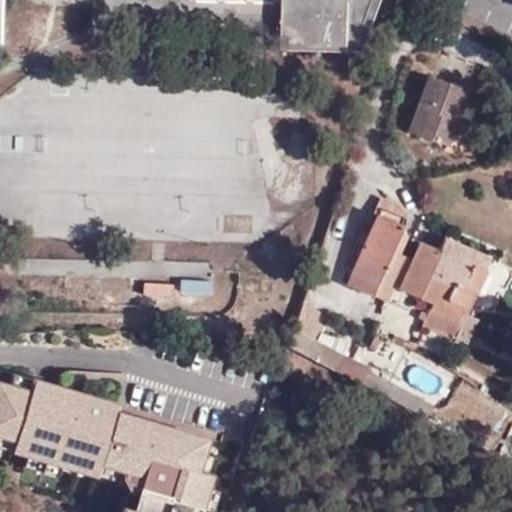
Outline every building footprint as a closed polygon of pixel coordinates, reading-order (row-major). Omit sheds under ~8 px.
[(282,0),(281,52),(364,54),(382,0),(282,0)] [(468,90),(429,75),(408,132),(448,146),(468,90)] [(383,220),(407,229),(409,223),(404,214),(385,208),(381,220),(383,220)] [(386,283),(397,256),(407,229),(383,220),(355,289),(379,299),(386,283)] [(453,240),(446,254),(491,277),(496,267),(490,265),(493,257),(453,240)] [(401,290),(409,294),(429,247),(420,244),(412,262),(401,290)] [(491,277),(446,254),(429,247),(409,294),(440,307),(467,319),(473,321),(476,313),(491,278),(491,277)] [(412,262),(397,256),(386,283),(401,290),(412,262)] [(171,294),(172,284),(145,281),(144,292),(171,294)] [(386,283),(379,299),(395,305),(401,290),(386,283)] [(467,319),(440,307),(430,327),(459,339),(467,319)] [(306,310),(293,334),(322,347),(333,321),(306,310)] [(467,319),(459,339),(476,347),(486,323),(474,317),(473,321),(467,319)] [(293,334),(288,352),(433,422),(441,409),(372,375),(373,372),(347,361),(356,339),(330,328),(322,347),(293,334)] [(7,365),(0,387),(0,429),(22,436),(19,447),(104,472),(107,461),(130,468),(129,474),(137,489),(145,491),(140,507),(130,504),(127,511),(205,511),(208,504),(214,484),(218,471),(206,467),(216,434),(124,407),(126,400),(7,365)] [(22,436),(0,429),(0,441),(19,447),(22,436)] [(206,467),(218,471),(223,454),(211,451),(206,467)] [(107,461),(104,472),(127,479),(129,474),(130,468),(107,461)] [(214,484),(208,504),(220,508),(226,488),(214,484)] [(140,507),(145,491),(135,488),(130,504),(140,507)]
